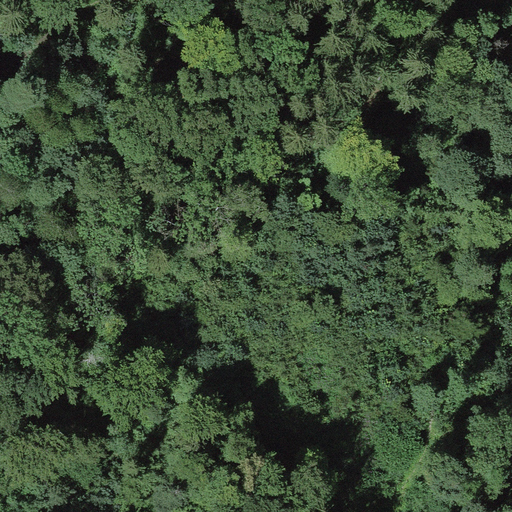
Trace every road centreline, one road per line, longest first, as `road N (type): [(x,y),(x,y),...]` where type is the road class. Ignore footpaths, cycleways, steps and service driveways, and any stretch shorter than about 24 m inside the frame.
road 1 (track): [(511,76),(491,105),(450,230),(439,377),(422,448),(395,494),(368,507),(319,511)]
road 2 (track): [(0,97),(60,28),(102,0)]
